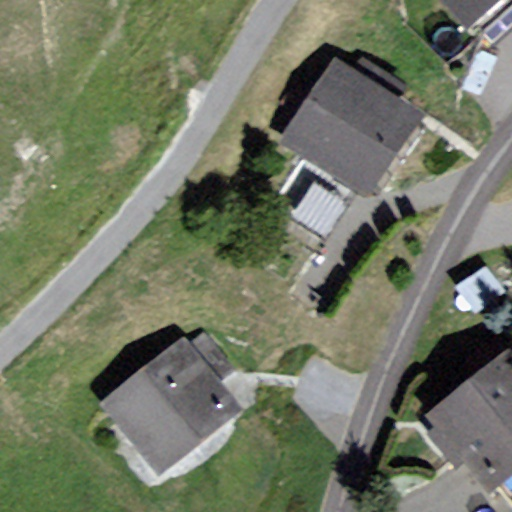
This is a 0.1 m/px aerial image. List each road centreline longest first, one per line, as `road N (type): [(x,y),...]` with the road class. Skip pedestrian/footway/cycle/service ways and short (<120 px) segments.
road 1 (track): [(279,0),(168,176),(0,353)]
road 2 (residential): [(336,511),(367,409),(441,232),(511,141)]
